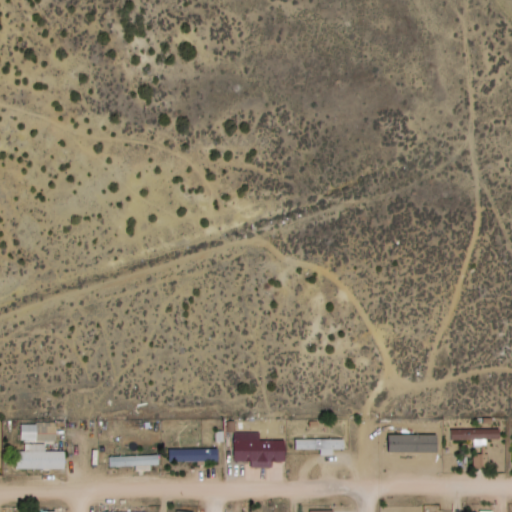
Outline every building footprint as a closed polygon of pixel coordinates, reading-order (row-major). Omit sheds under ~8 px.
[(422,462),(422,431),(402,431),(402,462),(422,462)] [(473,431),(473,442),(505,442),(505,431),(473,431)] [(347,452),(347,439),(296,439),(296,452),(347,452)] [(235,440),(235,463),(287,463),(287,440),(235,440)] [(16,453),(16,470),(68,470),(68,452),(47,452),(47,445),(28,445),(28,453),(16,453)] [(221,450),(170,450),(170,462),(221,462),(221,450)] [(492,450),(478,450),(478,469),(492,469),(492,450)] [(161,456),(111,456),(111,468),(161,467),(161,456)]
